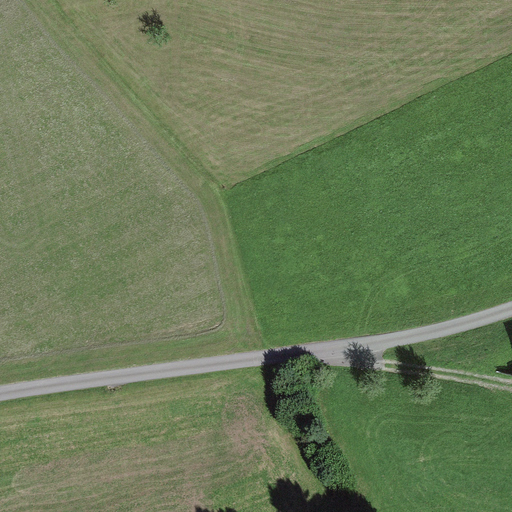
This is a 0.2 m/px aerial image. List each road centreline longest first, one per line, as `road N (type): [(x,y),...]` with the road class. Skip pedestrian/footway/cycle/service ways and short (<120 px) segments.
road 1 (unclassified): [(0,393),(344,347),(511,308)]
road 2 (track): [(344,347),(390,365),(511,384)]
